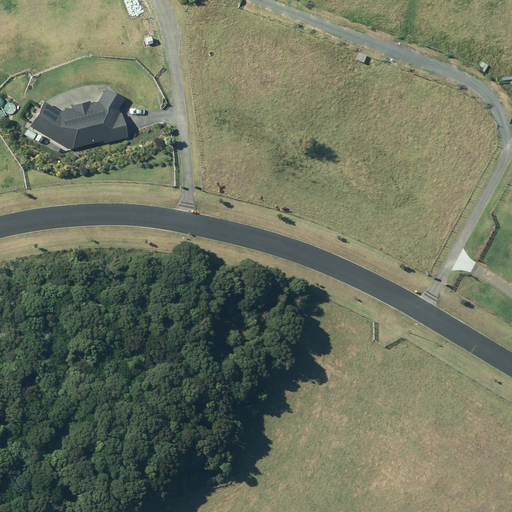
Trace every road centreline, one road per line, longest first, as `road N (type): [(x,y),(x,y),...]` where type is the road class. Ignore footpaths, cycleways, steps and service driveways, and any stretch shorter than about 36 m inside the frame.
road 1 (unclassified): [(0,227),(116,215),(197,218),(392,294),(511,365)]
road 2 (track): [(186,217),(186,143),(163,12),(154,0)]
